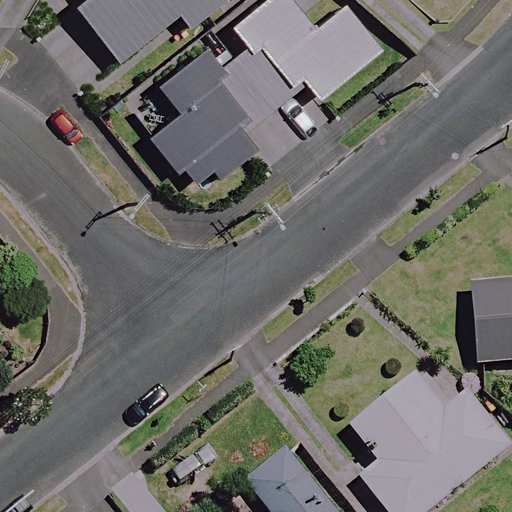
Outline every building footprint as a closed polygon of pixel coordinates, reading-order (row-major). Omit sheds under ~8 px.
[(140,0),(126,35),(174,49),(234,120),(292,65),(286,55),(279,45),(272,36),(265,27),(256,19),(248,11),(239,4),(233,0),(140,0)] [(427,284),(405,304),(451,356),(474,336),(427,284)] [(511,285),(472,290),(482,370),(511,366),(511,285)] [(448,412),(420,376),(351,430),(378,464),(358,480),(383,511),(433,511),(510,452),(467,397),(448,412)] [(332,511),(286,454),(246,486),(266,511),(332,511)]
